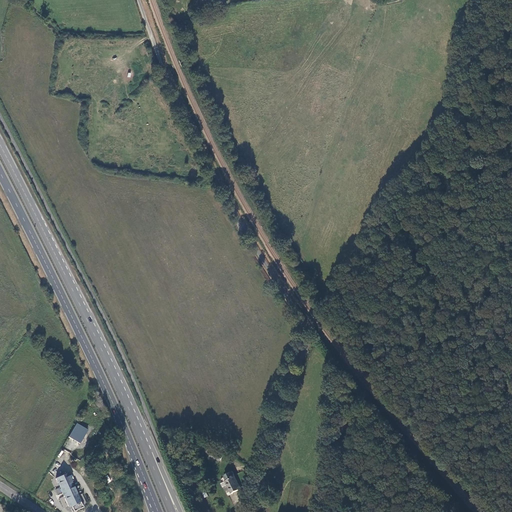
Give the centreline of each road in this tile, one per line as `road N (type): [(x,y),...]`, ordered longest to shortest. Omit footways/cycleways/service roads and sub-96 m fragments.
road 1 (unclassified): [(138,0),(224,191),(303,331),(256,511)]
road 2 (trunk): [(0,173),(154,503)]
road 3 (trunk): [(136,425),(0,145)]
